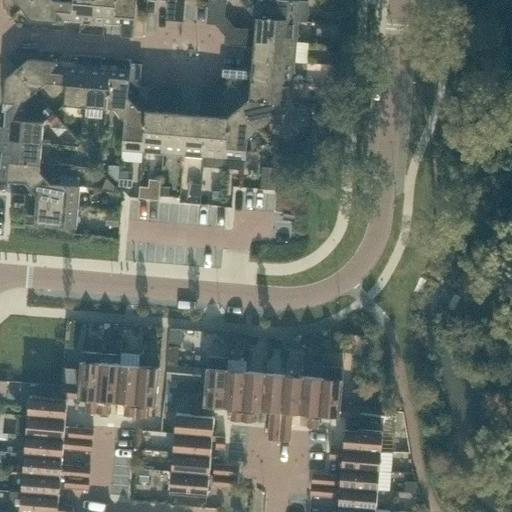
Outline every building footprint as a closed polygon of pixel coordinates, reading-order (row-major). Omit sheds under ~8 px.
[(15,0),(22,8),(31,0),(15,0)] [(73,1),(59,0),(31,0),(22,8),(32,20),(64,22),(65,16),(73,16),(74,1),(73,1)] [(92,33),(94,0),(73,0),(73,1),(74,1),(73,16),(81,17),(80,32),(92,33)] [(114,20),(115,0),(94,0),(92,33),(104,34),(105,19),(114,20)] [(136,0),(115,0),(114,20),(122,21),(121,36),(133,37),(136,0)] [(155,13),(156,0),(155,0),(147,0),(146,12),(155,13)] [(255,0),(247,7),(255,16),(261,11),(264,14),(263,18),(299,21),(308,22),(309,1),(301,0),(255,0)] [(299,21),(263,18),(262,26),(256,26),(256,29),(246,28),(245,37),(297,41),(299,21)] [(314,55),(315,33),(303,32),(302,54),(314,55)] [(295,62),(297,41),(245,37),(244,46),(254,47),(254,50),(260,50),(260,59),(295,62)] [(86,106),(90,55),(78,54),(77,70),(69,69),(67,84),(66,84),(65,104),(86,106)] [(101,72),(102,56),(90,55),(86,106),(106,107),(109,72),(101,72)] [(128,97),(132,59),(119,58),(118,73),(109,72),(106,107),(114,108),(120,114),(134,103),(128,97)] [(60,68),(61,62),(28,59),(17,68),(37,91),(47,82),(66,84),(67,84),(69,69),(60,68)] [(293,82),(295,62),(260,59),(259,67),(252,66),(252,69),(242,69),(241,78),(293,82)] [(26,100),(37,91),(17,68),(6,78),(3,110),(10,111),(9,119),(24,120),(24,119),(26,100)] [(292,102),(293,82),(241,78),(241,87),(250,87),(250,90),(257,91),(256,99),(292,102)] [(149,86),(141,86),(140,86),(139,98),(148,99),(149,86)] [(337,106),(338,98),(326,97),(325,105),(337,106)] [(290,123),(292,102),(256,99),(256,103),(253,106),(248,100),(239,108),(258,130),(269,121),(290,123)] [(164,153),(168,101),(159,101),(158,111),(155,110),(155,117),(146,117),(143,152),(164,153)] [(176,112),(177,102),(168,101),(164,153),(184,155),(187,120),(179,119),(179,113),(176,112)] [(138,116),(139,109),(134,103),(120,114),(125,121),(122,150),(143,152),(146,117),(138,116)] [(204,157),(209,105),(200,104),(199,114),(196,114),(195,121),(187,120),(184,155),(204,157)] [(204,157),(203,165),(224,167),(228,123),(220,123),(220,116),(217,116),(218,106),(209,105),(204,157)] [(228,123),(224,167),(245,169),(248,140),(258,130),(239,108),(230,115),(235,121),(232,124),(228,123)] [(24,119),(24,120),(9,119),(8,127),(0,126),(0,139),(43,142),(44,121),(24,119)] [(41,163),(43,142),(0,139),(0,151),(6,152),(6,160),(41,163)] [(40,171),(41,163),(6,160),(5,168),(0,167),(0,180),(26,183),(31,189),(45,177),(40,171)] [(119,180),(120,165),(109,164),(108,172),(116,180),(119,180)] [(262,167),(261,188),(274,189),(276,168),(262,167)] [(133,186),(135,172),(121,170),(119,184),(133,186)] [(80,186),(51,183),(45,177),(31,189),(37,195),(43,196),(43,204),(78,207),(80,186)] [(25,203),(26,194),(13,193),(12,201),(25,203)] [(76,228),(78,207),(43,204),(42,212),(35,212),(35,215),(25,214),(24,224),(76,228)] [(138,325),(124,324),(123,336),(137,337),(138,325)] [(167,364),(177,364),(178,351),(169,350),(167,364)] [(117,402),(120,364),(121,354),(102,353),(101,362),(98,400),(117,402)] [(228,359),(228,357),(208,355),(205,394),(204,405),(224,407),(227,369),(228,359)] [(227,369),(224,407),(232,407),(243,408),(246,371),(247,361),(228,359),(227,369)] [(98,400),(101,362),(81,361),(81,367),(79,387),(78,398),(98,400)] [(136,403),(140,365),(120,364),(117,402),(136,403)] [(192,366),(177,364),(167,364),(166,377),(191,379),(192,366)] [(62,385),(79,387),(81,367),(64,365),(62,385)] [(157,405),(160,367),(140,365),(136,403),(157,405)] [(340,417),(341,404),(344,367),(324,365),(323,377),(320,415),(340,417)] [(262,410),(266,372),(246,371),(243,408),(262,410)] [(281,412),(285,374),(266,372),(262,410),(281,412)] [(301,413),(304,375),(285,374),(281,412),(301,413)] [(320,415),(323,377),(304,375),(301,413),(320,415)] [(79,387),(62,385),(61,397),(68,398),(68,397),(78,398),(79,387)] [(204,405),(205,394),(193,393),(192,402),(199,403),(199,409),(204,409),(204,405)] [(68,398),(61,397),(30,395),(28,415),(66,418),(68,398)] [(199,409),(199,403),(192,402),(192,414),(203,415),(204,409),(199,409)] [(97,413),(98,404),(86,404),(86,412),(97,413)] [(108,414),(109,405),(98,404),(97,413),(108,414)] [(358,417),(359,406),(341,404),(340,417),(346,417),(358,417)] [(385,408),(359,406),(358,417),(384,419),(385,408)] [(135,416),(136,408),(125,407),(124,415),(135,416)] [(147,417),(147,409),(136,408),(135,416),(147,417)] [(242,421),(243,413),(231,412),(231,420),(242,421)] [(215,416),(203,415),(192,414),(177,413),(175,433),(213,436),(215,416)] [(254,422),(254,414),(243,413),(242,421),(254,422)] [(65,437),(66,418),(28,415),(27,434),(65,437)] [(279,440),(281,416),(270,415),(268,439),(279,440)] [(290,441),(292,417),(281,416),(279,440),(290,441)] [(357,429),(358,417),(346,417),(345,428),(357,429)] [(319,428),(320,419),(308,418),(307,427),(319,428)] [(94,428),(75,427),(70,426),(69,438),(93,440),(94,428)] [(383,431),(357,429),(345,428),(344,448),(381,451),(383,431)] [(147,450),(149,430),(140,430),(138,450),(147,450)] [(211,455),(213,436),(175,433),(174,452),(211,455)] [(63,456),(65,437),(27,434),(25,453),(63,456)] [(225,449),(226,437),(217,436),(216,448),(225,449)] [(92,451),(93,440),(69,438),(68,449),(92,451)] [(381,451),(344,448),(331,447),(330,459),(343,460),(342,467),(380,470),(381,451)] [(210,474),(211,455),(174,452),(172,471),(210,474)] [(61,476),(63,456),(25,453),(24,472),(61,476)] [(239,465),(224,464),(215,463),(214,475),(238,477),(239,465)] [(90,478),(91,467),(67,465),(66,476),(90,478)] [(378,489),(380,470),(342,467),(340,486),(378,489)] [(208,494),(210,474),(172,471),(170,491),(208,494)] [(60,495),(61,476),(24,472),(22,492),(60,495)] [(337,475),(324,473),(313,472),(312,484),(336,486),(337,475)] [(237,488),(238,477),(214,475),(213,486),(237,488)] [(89,489),(90,478),(66,476),(65,487),(89,489)] [(340,486),(336,486),(312,484),(311,495),(335,497),(335,495),(340,495),(339,506),(377,508),(378,489),(340,486)] [(22,511),(58,511),(60,495),(22,492),(20,511),(22,511)]
